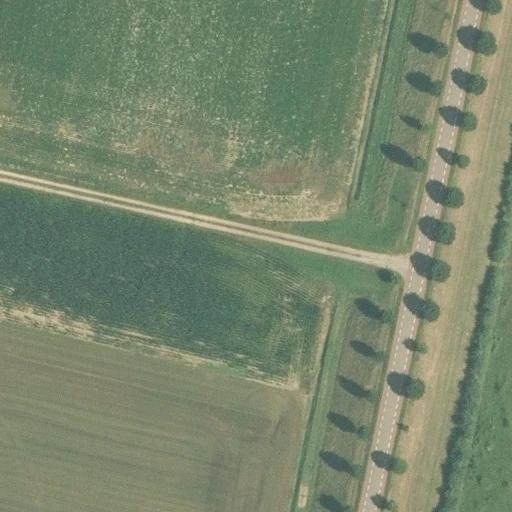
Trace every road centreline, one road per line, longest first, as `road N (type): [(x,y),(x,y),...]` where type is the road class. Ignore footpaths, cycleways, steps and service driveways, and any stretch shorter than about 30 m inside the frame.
road 1 (unclassified): [(475,0),(372,511)]
road 2 (track): [(0,176),(420,271)]
